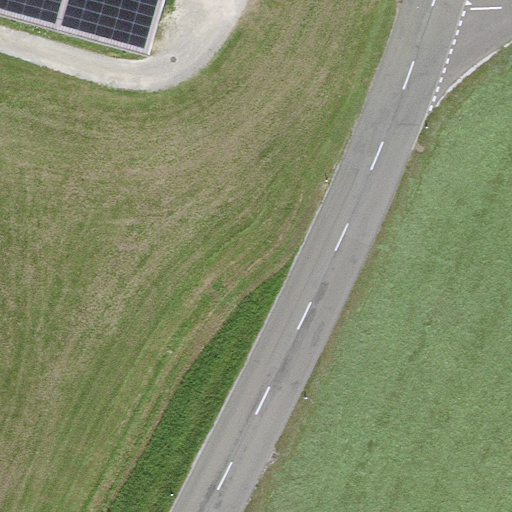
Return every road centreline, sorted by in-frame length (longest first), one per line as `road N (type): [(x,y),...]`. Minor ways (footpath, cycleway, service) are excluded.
road 1 (tertiary): [(208,511),(336,255),(436,0)]
road 2 (track): [(0,38),(160,83),(224,20),(230,0)]
